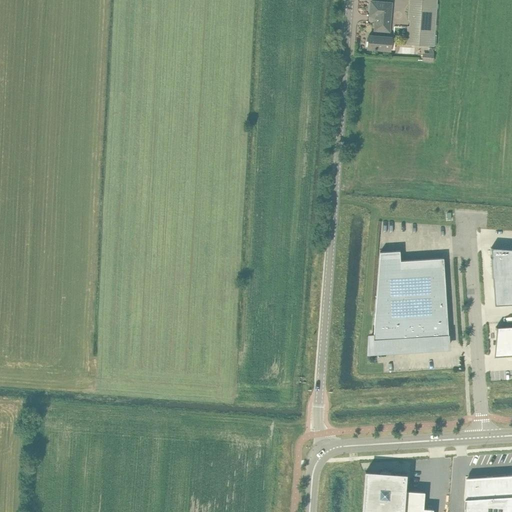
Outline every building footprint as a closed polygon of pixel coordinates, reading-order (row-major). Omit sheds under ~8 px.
[(409,0),(409,5),(406,45),(431,47),(434,7),(434,0),(409,0)] [(374,30),(384,31),(388,31),(391,3),(371,2),(370,16),(376,16),(376,22),(375,22),(374,30)] [(367,48),(377,49),(391,50),(392,37),(368,35),(367,48)] [(511,248),(491,247),(494,305),(511,303),(511,248)] [(371,335),(372,353),(408,351),(408,347),(424,346),(424,347),(449,346),(443,258),(400,261),(399,251),(380,252),(373,335),(371,335)] [(511,326),(495,327),(497,355),(511,354),(511,326)] [(363,511),(362,511),(432,511),(433,509),(423,508),(424,492),(404,491),(405,475),(390,474),(390,472),(381,472),(381,473),(365,472),(362,511),(363,511)] [(511,511),(511,475),(467,478),(464,511),(511,511)]
